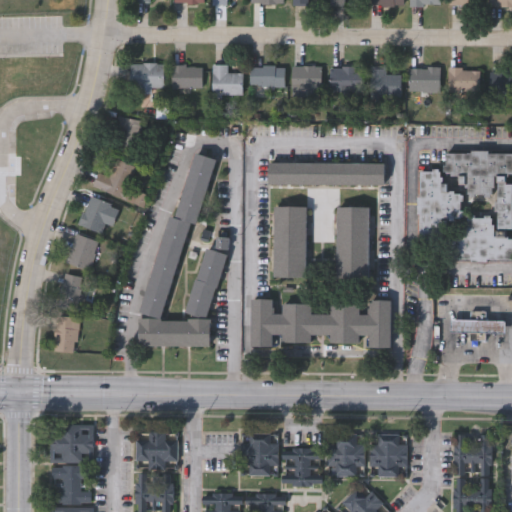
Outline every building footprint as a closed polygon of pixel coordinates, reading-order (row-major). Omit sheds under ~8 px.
[(311,0),(294,0),(294,8),(311,8),(311,0)] [(442,0),(410,0),(411,8),(442,8),(442,0)] [(511,8),(511,0),(491,0),(491,9),(511,8)] [(129,88),(129,63),(165,63),(165,88),(129,88)] [(228,72),(242,72),(242,94),(212,94),(212,63),(228,63),(228,72)] [(202,87),(171,87),(171,65),(202,65),(202,87)] [(249,86),(249,65),(284,66),(284,86),(249,86)] [(291,65),(321,65),(321,95),(291,95),(291,65)] [(329,66),(362,66),(362,90),(329,90),(329,66)] [(385,67),(385,73),(401,73),(401,96),(370,96),(370,67),(385,67)] [(409,67),(440,67),(440,91),(409,91),(409,67)] [(447,92),(447,67),(480,67),(480,92),(447,92)] [(511,71),(511,96),(489,96),(489,71),(511,71)] [(139,121),(133,149),(112,145),(118,116),(139,121)] [(511,258),(483,257),(452,256),(452,217),(489,217),(490,196),(467,196),(467,187),(459,187),(459,175),(444,175),(444,151),(511,151),(511,258)] [(159,318),(138,311),(168,216),(174,217),(195,152),(216,159),(195,225),(190,223),(160,318),(159,318)] [(92,186),(97,172),(108,176),(115,158),(135,165),(123,198),(92,186)] [(268,185),(268,163),(384,163),(384,185),(268,185)] [(442,170),(442,234),(418,234),(417,170),(442,170)] [(111,204),(99,233),(78,223),(90,195),(111,204)] [(306,277),(273,277),(273,207),(306,207),(306,277)] [(370,207),(370,279),(337,279),(337,207),(370,207)] [(98,241),(87,270),(64,262),(75,233),(98,241)] [(182,319),(205,248),(226,255),(205,317),(204,319),(209,319),(209,346),(137,346),(137,319),(182,319)] [(77,311),(56,307),(64,273),(85,278),(77,311)] [(273,336),(273,347),(249,347),(250,299),(274,300),(274,313),(282,313),(282,303),(312,304),(311,314),(331,315),(331,304),(361,304),(361,314),(369,314),(369,300),(392,301),(391,348),(369,347),(369,336),(360,336),(360,346),(331,345),(331,335),(312,335),(312,343),(282,343),(282,336),(273,336)] [(74,353),(52,351),(56,315),(78,318),(74,353)] [(450,332),(450,318),(505,318),(505,332),(450,332)] [(51,423),(92,423),(92,462),(51,462),(51,423)] [(147,439),(147,430),(164,430),(164,439),(177,440),(177,461),(164,461),(164,470),(146,470),(147,461),(134,461),(134,439),(147,439)] [(335,443),(335,432),(356,432),(356,443),(364,443),(364,466),(356,466),(356,474),(335,474),(335,466),(325,466),(325,443),(335,443)] [(378,444),(378,433),(398,433),(398,444),(407,444),(407,467),(398,467),(398,475),(378,475),(378,467),(368,466),(368,444),(378,444)] [(249,434),(269,434),(269,443),(278,443),(278,464),(269,464),(269,474),(248,474),(248,464),(240,464),(240,443),(248,443),(249,434)] [(488,444),(490,444),(490,464),(488,464),(488,476),(480,476),(480,462),(464,462),(464,476),(457,476),(457,464),(454,464),(454,443),(457,443),(457,434),(465,434),(465,447),(480,447),(480,434),(488,434),(488,444)] [(311,459),(311,474),(322,474),(322,483),(311,483),(311,486),(292,486),(292,483),(281,483),(281,474),(292,474),(292,459),(281,459),(282,450),(292,450),(292,447),(311,447),(311,450),(322,450),(322,459),(311,459)] [(51,466),(62,466),(62,464),(79,464),(79,467),(91,467),(91,478),(79,478),(79,490),(90,490),(90,502),(79,501),(79,504),(62,504),(62,501),(52,501),(52,490),(62,490),(62,478),(51,478),(51,466)] [(145,483),(161,483),(161,473),(169,473),(169,483),(172,483),(172,504),(169,504),(169,511),(161,511),(161,504),(145,504),(145,511),(137,511),(137,504),(134,504),(134,483),(137,483),(137,472),(145,473),(145,483)] [(488,487),(490,487),(490,508),(488,508),(488,511),(479,511),(479,506),(464,506),(464,511),(456,511),(456,507),(453,507),(454,487),(456,487),(456,477),(464,477),(464,490),(480,490),(480,477),(488,477),(488,487)] [(346,511),(349,510),(341,501),(356,487),(364,496),(371,490),(383,503),(376,510),(378,511),(346,511)] [(231,504),(231,511),(211,511),(211,504),(201,504),(201,495),(211,496),(211,493),(231,493),(231,496),(242,496),(242,504),(231,504)] [(274,504),(274,511),(254,511),(254,504),(244,504),(244,495),(254,496),(254,493),(274,493),(274,496),(285,496),(285,504),(274,504)]
